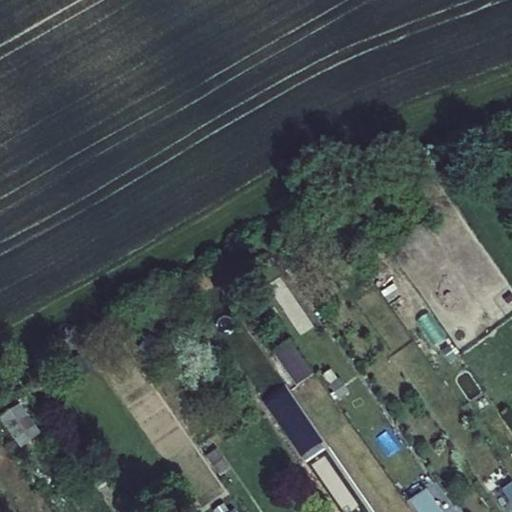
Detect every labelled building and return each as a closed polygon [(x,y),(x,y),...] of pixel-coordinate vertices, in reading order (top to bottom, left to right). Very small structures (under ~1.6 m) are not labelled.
[(302,217),(310,229),(325,219),(317,207),(302,217)] [(216,266),(231,291),(246,281),(231,257),(216,266)] [(268,286),(301,339),(314,331),(281,278),(268,286)] [(56,370),(65,386),(90,370),(80,354),(56,370)] [(139,365),(111,382),(171,476),(198,458),(139,365)] [(340,400),(349,393),(331,369),(321,376),(340,400)] [(0,417),(0,419),(20,448),(40,434),(18,404),(0,417)] [(300,409),(280,422),(304,459),(325,446),(300,409)] [(205,456),(219,476),(229,469),(216,449),(205,456)] [(371,493),(378,502),(394,491),(387,481),(371,493)] [(511,504),(511,482),(502,489),(511,504)] [(404,500),(412,511),(431,511),(417,491),(404,500)]
